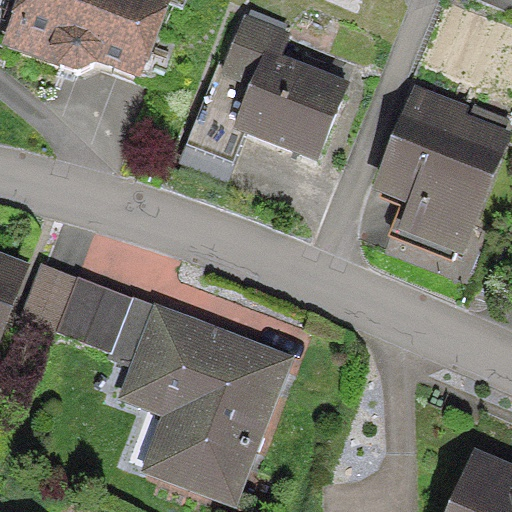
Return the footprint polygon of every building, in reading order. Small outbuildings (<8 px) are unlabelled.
[(157,0),(25,0),(12,45),(132,82),(157,0)] [(286,41),(251,28),(238,63),(225,58),(192,144),(230,158),(241,128),(314,156),(339,88),(277,65),(286,41)] [(501,131),(405,100),(375,192),(402,200),(393,228),(462,250),(501,131)] [(0,313),(16,271),(0,264),(0,313)] [(284,360),(140,304),(104,393),(155,413),(135,465),(228,501),(284,360)] [(511,511),(511,479),(470,463),(451,511),(511,511)]
